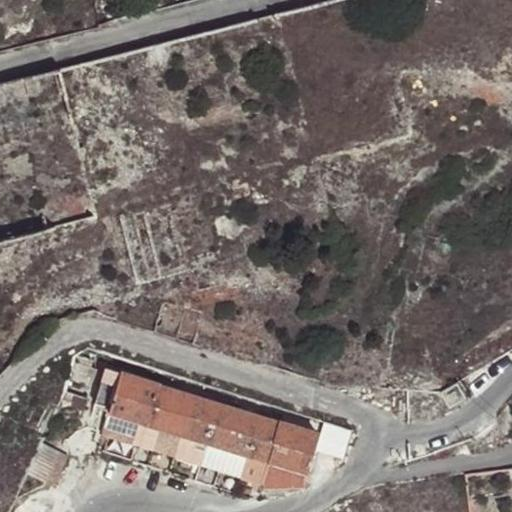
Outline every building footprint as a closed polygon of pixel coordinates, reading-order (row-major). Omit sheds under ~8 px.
[(179,378),(102,354),(101,360),(177,383),(179,378)] [(77,363),(74,375),(94,381),(97,369),(92,367),(77,363)] [(122,373),(108,412),(145,423),(158,385),(122,373)] [(282,423),(158,385),(145,423),(160,427),(181,434),(208,441),(226,448),(247,454),(270,462),(282,423)] [(467,401),(458,386),(442,396),(451,412),(467,401)] [(38,436),(48,440),(61,407),(51,402),(47,408),(41,424),(38,436)] [(511,430),(511,409),(507,406),(490,428),(507,439),(511,430)] [(145,423),(108,412),(102,432),(139,444),(145,423)] [(160,427),(145,423),(139,444),(153,449),(160,427)] [(320,435),(282,423),(270,462),(308,472),(320,435)] [(353,432),(327,425),(319,451),(338,457),(345,460),(353,432)] [(174,456),(181,434),(160,427),(153,449),(174,456)] [(200,464),(208,441),(181,434),(174,456),(200,464)] [(219,470),(226,448),(208,441),(200,464),(219,470)] [(42,446),(29,476),(54,485),(67,458),(42,446)] [(240,476),(247,454),(226,448),(219,470),(240,476)] [(263,483),(270,462),(247,454),(240,476),(263,483)] [(308,472),(270,462),(263,483),(260,491),(306,487),(308,476),(308,472)]
